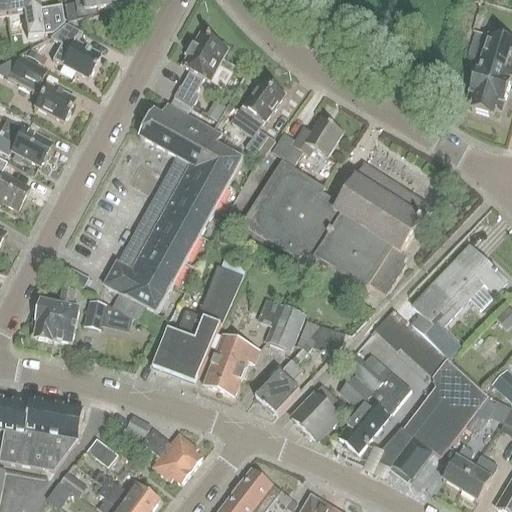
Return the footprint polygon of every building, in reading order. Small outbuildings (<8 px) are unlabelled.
[(3,0),(6,17),(23,15),(26,41),(42,38),(42,36),(51,34),(49,18),(48,11),(39,12),(36,0),(3,0)] [(97,12),(129,7),(128,0),(81,0),(81,1),(74,2),(74,7),(65,8),(67,25),(98,21),(97,12)] [(60,9),(48,11),(49,18),(61,16),(60,9)] [(101,60),(73,45),(78,35),(62,26),(45,40),(61,49),(53,63),(61,68),(61,69),(88,84),(101,60)] [(209,85),(227,52),(226,51),(225,47),(221,45),(217,46),(200,37),(182,70),(191,75),(181,91),(180,91),(174,102),(192,112),(198,101),(195,99),(205,82),(209,85)] [(505,107),(511,84),(511,83),(511,45),(490,39),(481,66),(480,66),(478,74),(477,73),(470,96),(471,97),(469,106),(473,107),(472,113),(493,120),(495,114),(501,115),(503,106),(505,107)] [(46,62),(30,53),(27,59),(43,68),(46,62)] [(17,60),(0,68),(0,78),(7,83),(19,61),(17,60)] [(75,103),(46,88),(41,85),(46,75),(19,61),(7,83),(40,100),(34,111),(63,126),(75,103)] [(247,108),(244,112),(240,108),(228,124),(252,141),(244,152),(254,159),(267,142),(258,135),(285,98),(265,83),(253,99),(249,100),(246,104),(247,108)] [(174,102),(170,110),(188,120),(192,112),(174,102)] [(163,119),(155,115),(141,141),(179,163),(120,268),(116,266),(103,290),(155,320),(242,164),(215,149),(221,139),(188,120),(170,110),(168,109),(163,119)] [(306,131),(298,143),(287,136),(275,155),(296,169),(304,157),(316,165),(321,157),(328,161),(344,136),(322,122),(313,136),(306,131)] [(39,170),(51,147),(6,124),(0,135),(0,141),(13,148),(9,155),(39,170)] [(30,193),(0,177),(0,176),(5,167),(0,164),(0,206),(18,216),(30,193)] [(366,296),(370,290),(379,296),(386,300),(406,269),(403,267),(407,260),(402,257),(431,211),(364,168),(342,202),(283,165),(242,228),(299,263),(304,255),(366,296)] [(459,353),(439,335),(484,287),(495,298),(508,285),(471,249),(413,310),(420,317),(410,329),(448,365),(459,353)] [(89,283),(62,268),(56,279),(83,294),(89,283)] [(169,334),(155,370),(154,372),(172,379),(172,381),(176,383),(178,381),(196,388),(218,333),(243,281),(218,270),(199,319),(188,314),(185,315),(176,338),(169,334)] [(72,349),(80,312),(73,311),(76,295),(64,292),(61,309),(43,305),(35,343),(54,347),(54,345),(72,349)] [(289,356),(305,318),(265,301),(255,325),(269,330),(263,345),(289,356)] [(109,310),(92,306),(86,331),(103,335),(109,310)] [(511,310),(510,310),(501,322),(511,329),(511,327),(511,310)] [(405,325),(394,314),(375,335),(386,345),(405,325)] [(320,329),(303,323),(293,349),(300,352),(320,329)] [(398,355),(400,353),(416,335),(405,325),(386,345),(398,355)] [(292,362),(297,367),(311,352),(330,360),(340,349),(343,337),(321,331),(292,362)] [(424,343),(416,335),(400,353),(408,360),(424,343)] [(223,340),(204,389),(203,391),(234,403),(249,366),(254,369),(256,362),(263,364),(266,357),(223,340)] [(408,360),(416,368),(432,351),(424,343),(408,360)] [(440,358),(432,351),(416,368),(424,375),(440,358)] [(373,399),(371,401),(369,404),(389,421),(412,392),(392,376),(379,364),(372,358),(366,366),(356,357),(345,367),(376,395),(373,399)] [(424,375),(432,383),(447,364),(440,358),(424,375)] [(275,417),(277,418),(277,419),(301,394),(293,386),(304,374),(291,363),(255,402),(274,419),(275,417)] [(432,383),(435,392),(401,437),(399,435),(373,464),(389,475),(392,470),(411,484),(432,456),(441,463),(466,430),(486,404),(488,402),(447,364),(432,383)] [(492,388),(511,408),(511,381),(505,375),(492,388)] [(341,398),(358,415),(369,404),(371,401),(373,399),(356,382),(341,398)] [(340,408),(321,390),(291,423),(310,440),(312,441),(316,436),(322,442),(341,421),(334,414),(340,408)] [(0,433),(3,434),(8,405),(5,404),(4,402),(0,401),(0,433)] [(12,405),(8,405),(3,434),(0,452),(0,466),(19,469),(30,408),(22,407),(20,405),(15,404),(12,405)] [(19,469),(41,473),(53,408),(45,407),(44,405),(38,404),(36,405),(31,404),(30,408),(19,469)] [(389,421),(369,404),(339,441),(359,458),(389,421)] [(486,404),(466,430),(476,438),(488,420),(487,419),(493,407),(486,404)] [(488,420),(503,427),(511,412),(495,404),(493,407),(487,419),(488,420)] [(60,408),(57,409),(53,408),(41,473),(53,475),(78,443),(82,414),(66,411),(65,409),(60,408)] [(511,412),(503,427),(499,436),(511,441),(511,412)] [(152,429),(134,419),(127,432),(145,442),(152,429)] [(147,442),(192,477),(203,464),(195,458),(198,455),(179,440),(171,450),(153,435),(147,442)] [(174,485),(182,491),(192,477),(147,442),(142,449),(160,464),(153,474),(172,489),(174,485)] [(108,472),(118,459),(97,443),(87,455),(108,472)] [(444,485),(461,495),(474,473),(468,470),(472,456),(463,451),(444,485)] [(474,473),(461,495),(480,505),(499,471),(489,466),(480,476),(474,473)] [(251,473),(236,492),(262,511),(269,511),(277,502),(287,510),(291,503),(251,473)] [(87,490),(68,476),(60,487),(79,501),(87,490)] [(96,486),(131,511),(154,511),(159,505),(135,487),(127,499),(115,491),(117,488),(102,477),(96,486)] [(131,511),(96,486),(90,494),(115,511),(131,511)] [(511,511),(511,487),(497,511),(498,511),(511,511)] [(262,511),(236,492),(221,511),(262,511)] [(330,511),(311,500),(303,511),(330,511)] [(291,503),(287,510),(289,511),(294,511),(297,508),(291,503)]
